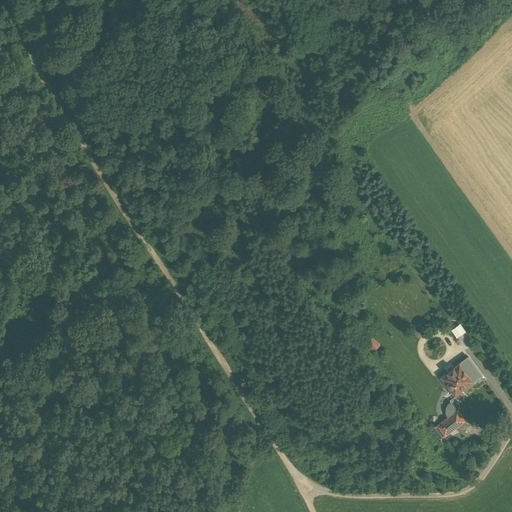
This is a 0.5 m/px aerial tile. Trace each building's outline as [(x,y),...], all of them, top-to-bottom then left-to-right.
[(452,328),(457,336),(466,330),(461,322),(452,328)] [(375,350),(381,343),(374,336),(367,343),(375,350)] [(461,364),(474,383),(482,377),(469,358),(461,364)] [(474,383),(461,364),(455,369),(453,367),(447,371),(449,373),(443,378),(458,397),(464,393),(463,392),(474,383)] [(465,421),(458,411),(439,426),(446,436),(465,421)]
